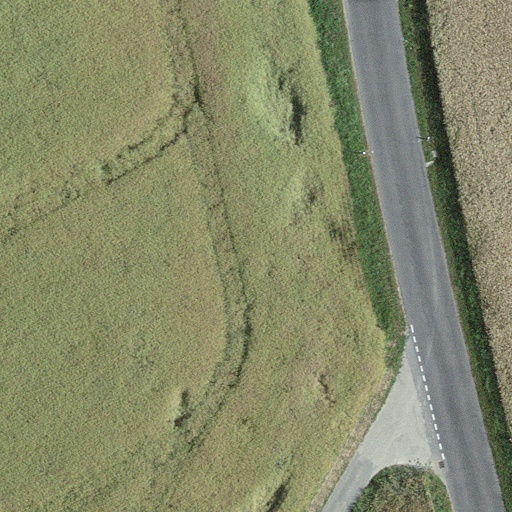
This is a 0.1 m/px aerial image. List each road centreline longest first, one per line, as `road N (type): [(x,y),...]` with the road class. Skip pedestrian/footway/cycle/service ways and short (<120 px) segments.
road 1 (tertiary): [(473,511),(431,349),(377,0)]
road 2 (track): [(333,511),(431,349)]
